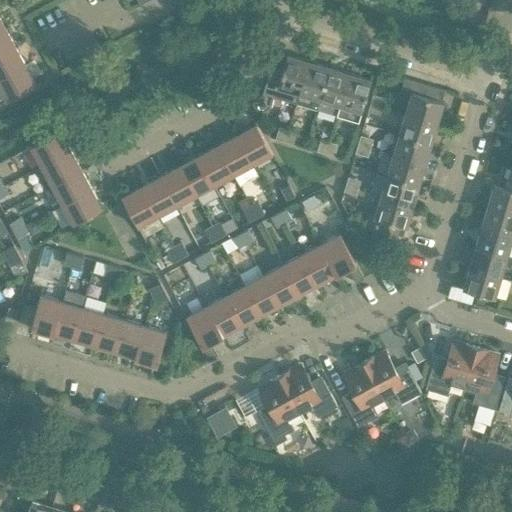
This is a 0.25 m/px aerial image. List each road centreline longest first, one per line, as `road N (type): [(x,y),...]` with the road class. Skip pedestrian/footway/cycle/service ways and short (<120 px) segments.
road 1 (residential): [(7,347),(170,396),(300,332),(332,340),(425,295)]
road 2 (residential): [(100,172),(248,93),(270,30),(291,15)]
road 3 (residential): [(425,295),(488,69)]
road 4 (residential): [(291,15),(488,69)]
road 5 (residential): [(172,0),(141,17),(101,13),(47,42)]
